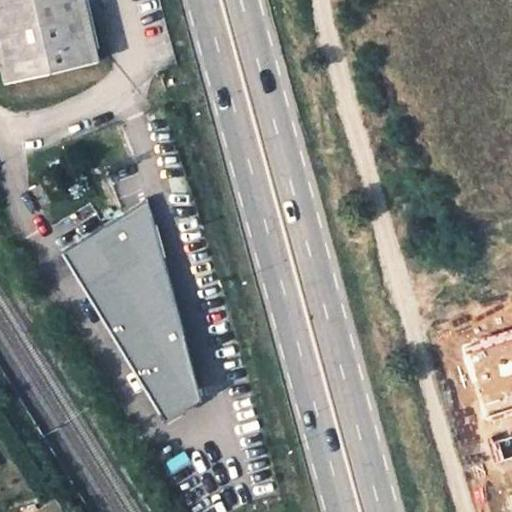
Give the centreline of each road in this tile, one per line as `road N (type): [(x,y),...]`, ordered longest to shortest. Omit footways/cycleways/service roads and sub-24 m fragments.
road 1 (track): [(322,0),(466,511)]
road 2 (primary): [(208,0),(347,511)]
road 3 (primary): [(384,511),(246,0)]
road 4 (unclassified): [(117,94),(20,138),(0,128)]
